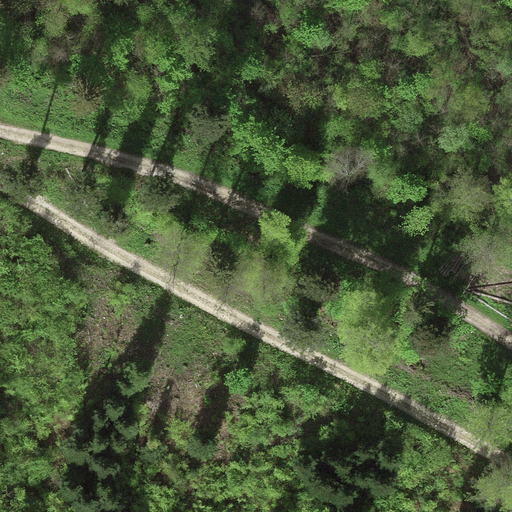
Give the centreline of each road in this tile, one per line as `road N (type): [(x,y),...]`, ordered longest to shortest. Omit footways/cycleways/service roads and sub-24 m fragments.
road 1 (track): [(0,180),(214,307),(511,461)]
road 2 (track): [(511,337),(318,239),(76,143),(0,128)]
